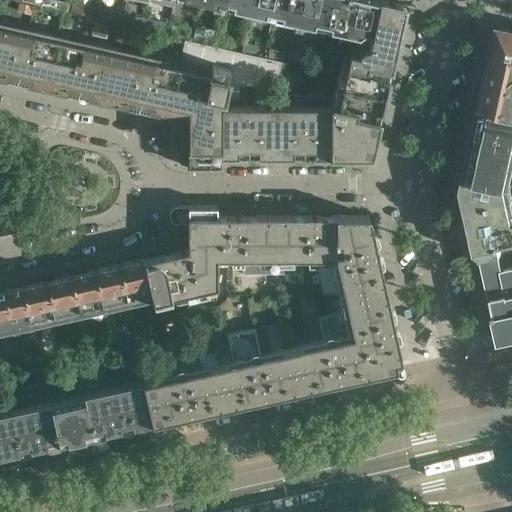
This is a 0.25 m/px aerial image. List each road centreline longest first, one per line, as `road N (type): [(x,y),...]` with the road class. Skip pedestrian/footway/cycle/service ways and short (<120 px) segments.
road 1 (residential): [(0,479),(455,382)]
road 2 (secondary): [(472,428),(103,511)]
road 3 (residential): [(414,183),(159,182)]
road 4 (residential): [(455,382),(414,183)]
road 5 (residential): [(0,259),(121,231),(145,213),(159,182)]
road 6 (residential): [(414,183),(456,0)]
road 7 (residential): [(159,182),(132,138),(0,107)]
road 8 (secondary): [(315,511),(489,474)]
